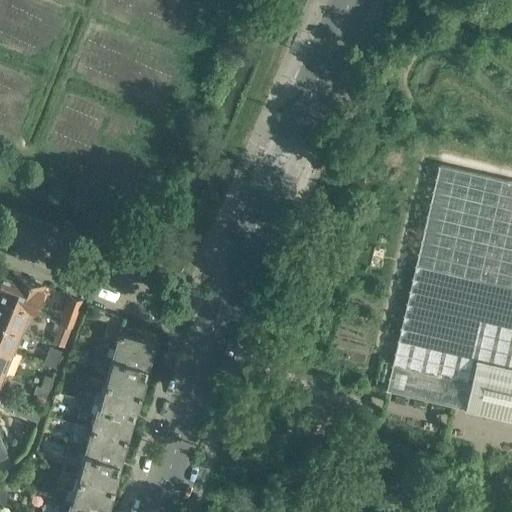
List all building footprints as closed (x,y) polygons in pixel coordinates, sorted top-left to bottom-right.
[(466,0),(462,11),(489,22),(495,8),(474,0),(466,0)] [(511,179),(441,163),(387,388),(463,405),(511,417),(511,179)] [(0,295),(31,308),(34,310),(43,287),(44,284),(11,270),(10,272),(2,269),(0,272),(0,295)] [(0,295),(0,320),(22,330),(31,310),(31,308),(0,295)] [(81,299),(69,295),(59,320),(71,325),(81,299)] [(0,320),(0,345),(14,351),(22,330),(0,320)] [(72,326),(61,321),(52,343),(64,347),(72,326)] [(112,345),(109,344),(109,346),(97,342),(94,351),(107,355),(110,356),(146,366),(154,341),(119,331),(115,343),(113,343),(112,345)] [(0,345),(0,370),(5,373),(14,351),(0,345)] [(62,351),(51,347),(44,364),(55,368),(62,351)] [(107,355),(94,351),(92,359),(104,363),(107,355)] [(110,356),(103,380),(139,390),(146,366),(110,356)] [(37,386),(47,390),(54,372),(44,368),(37,386)] [(96,401),(95,403),(133,414),(139,390),(103,380),(97,402),(96,401)] [(41,405),(47,390),(37,386),(28,382),(24,391),(33,394),(30,401),(41,405)] [(95,394),(83,390),(80,398),(93,402),(95,394)] [(0,405),(37,420),(40,412),(0,395),(0,405)] [(93,413),(88,427),(125,438),(133,414),(95,403),(80,399),(78,408),(93,413)] [(295,416),(281,408),(277,418),(295,424),(295,416)] [(67,446),(83,451),(119,461),(125,438),(88,427),(84,442),(70,438),(67,446)] [(0,461),(8,456),(0,437),(0,461)] [(81,459),(76,475),(112,485),(119,461),(83,451),(67,446),(65,454),(81,459)] [(44,457),(42,451),(37,448),(32,459),(41,463),(44,457)] [(53,494),(66,497),(68,498),(105,509),(112,485),(76,475),(72,488),(56,483),(53,494)] [(0,487),(0,501),(2,502),(9,494),(1,487),(0,487)] [(66,497),(53,494),(51,502),(63,506),(66,497)] [(68,498),(63,511),(103,511),(105,509),(68,498)]
